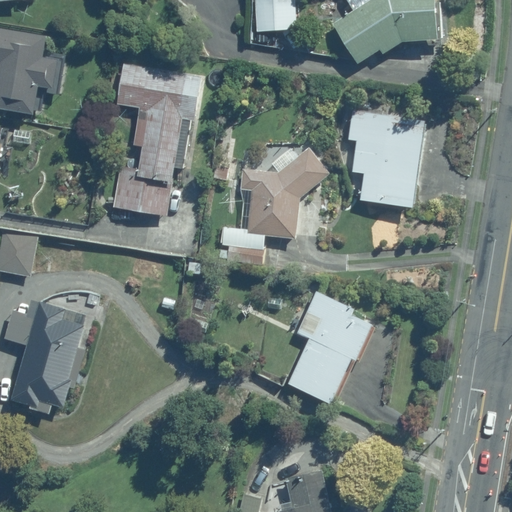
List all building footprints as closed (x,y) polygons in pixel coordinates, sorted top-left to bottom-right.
[(298,32),(295,0),(265,0),(268,34),(298,32)] [(347,0),(354,10),(331,26),(361,69),(387,51),(389,55),(406,44),(444,42),(441,0),(347,0)] [(52,36),(0,26),(0,109),(42,117),(46,93),(61,96),(68,58),(48,54),(52,36)] [(206,75),(123,64),(117,107),(143,111),(138,148),(145,149),(142,173),(120,170),(114,209),(168,216),(173,183),(180,184),(181,173),(187,174),(194,123),(199,124),(206,75)] [(420,209),(431,116),(355,107),(351,141),(361,142),(357,176),(368,177),(365,203),(420,209)] [(0,183),(3,184),(8,145),(0,143),(0,183)] [(298,240),(302,199),(332,175),(312,151),(282,175),(248,171),(246,193),(256,194),(252,236),(298,240)] [(41,238),(6,232),(0,262),(0,271),(34,278),(41,238)] [(336,407),(356,363),(360,365),(377,327),(356,317),(360,310),(319,291),(299,334),(311,339),(290,387),(336,407)] [(7,340),(31,347),(14,401),(55,414),(57,408),(67,411),(73,391),(78,393),(89,355),(79,352),(86,329),(65,322),(69,311),(37,301),(33,315),(16,310),(7,340)] [(334,511),(327,478),(293,486),(298,510),(290,511),(334,511)] [(260,511),(263,500),(241,495),(236,511),(260,511)]
